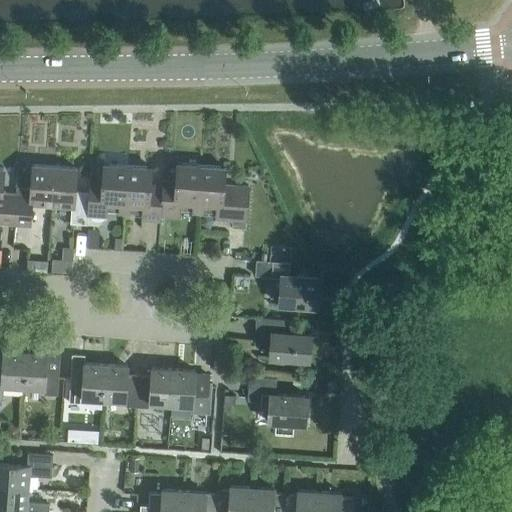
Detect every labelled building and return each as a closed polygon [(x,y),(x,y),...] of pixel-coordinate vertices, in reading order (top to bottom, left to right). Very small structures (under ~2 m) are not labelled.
[(52,205),(55,165),(33,163),(31,187),(17,186),(16,192),(14,224),(30,225),(32,204),(52,205)] [(125,205),(128,165),(104,163),(103,180),(91,179),(90,191),(87,222),(99,223),(106,217),(107,203),(125,205)] [(198,204),(201,164),(177,163),(176,180),(163,179),(163,185),(161,215),(180,216),(181,203),(198,204)] [(225,166),(201,164),(198,204),(215,205),(214,219),(247,222),(250,186),(223,184),(225,166)] [(87,222),(90,191),(75,190),(77,167),(55,165),(52,205),(72,207),(71,222),(87,223),(87,222)] [(163,185),(151,184),(152,167),(128,165),(125,205),(143,206),(142,219),(161,221),(161,215),(163,185)] [(16,192),(2,191),(4,167),(0,166),(0,222),(14,224),(16,192)] [(97,248),(99,230),(88,229),(87,247),(97,248)] [(73,260),(74,247),(63,247),(62,259),(52,258),(51,271),(71,272),(72,260),(73,260)] [(47,270),(48,256),(31,255),(29,269),(47,270)] [(315,306),(317,276),(289,274),(290,262),(256,259),(256,274),(281,276),(279,303),(315,306)] [(311,359),(312,334),(284,332),(285,319),(257,316),(255,339),(264,340),(264,344),(271,344),(270,356),(311,359)] [(48,348),(47,352),(25,350),(23,386),(45,387),(45,393),(59,394),(62,349),(48,348)] [(23,386),(25,350),(3,349),(2,357),(0,357),(0,401),(3,399),(3,384),(23,386)] [(104,399),(106,364),(86,362),(87,355),(72,354),(69,402),(81,403),(82,397),(104,399)] [(137,406),(139,374),(128,373),(128,365),(106,364),(104,399),(125,400),(125,406),(137,406)] [(171,403),(173,368),(151,367),(151,375),(139,374),(137,406),(149,407),(149,402),(171,403)] [(205,411),(207,379),(208,371),(195,370),(195,369),(173,368),(171,403),(193,405),(193,410),(205,411)] [(306,423),(308,396),(275,393),(276,377),(249,375),(247,400),(261,401),(260,406),(269,407),(268,421),(306,423)] [(18,435),(19,425),(9,425),(9,435),(18,435)] [(198,448),(210,449),(210,437),(198,436),(198,448)] [(0,462),(0,485),(29,488),(29,475),(51,476),(53,454),(28,452),(27,464),(0,462)] [(130,458),(129,472),(137,472),(138,458),(130,458)] [(28,501),(29,488),(0,485),(0,509),(24,511),(23,511),(48,511),(49,502),(28,501)] [(250,511),(252,486),(230,485),(230,489),(217,488),(217,496),(216,511),(250,511)] [(284,511),(285,492),(274,492),(274,488),(252,486),(250,511),(284,511)] [(182,511),(184,490),(162,488),(162,492),(149,492),(148,505),(144,506),(141,510),(140,511),(182,511)] [(318,511),(319,491),(297,489),(297,493),(285,492),(284,511),(318,511)] [(216,511),(217,496),(206,495),(206,491),(184,490),(182,511),(216,511)] [(342,492),(319,491),(318,511),(352,511),(353,497),(341,496),(342,492)]
